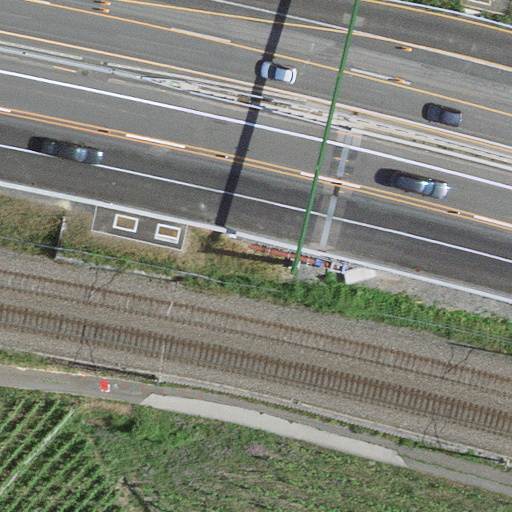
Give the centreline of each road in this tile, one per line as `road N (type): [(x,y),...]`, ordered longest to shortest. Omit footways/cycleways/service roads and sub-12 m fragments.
road 1 (motorway): [(0,113),(338,182),(511,230)]
road 2 (track): [(0,376),(218,404),(511,483)]
road 3 (motorway): [(511,103),(74,0)]
